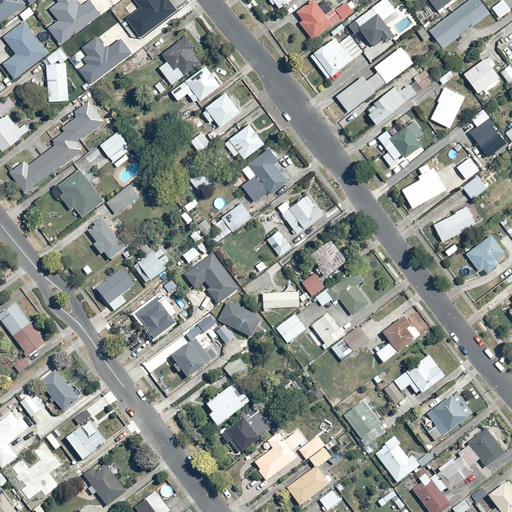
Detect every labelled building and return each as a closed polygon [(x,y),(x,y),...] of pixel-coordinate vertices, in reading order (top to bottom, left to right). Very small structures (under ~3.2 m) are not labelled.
[(0,0),(0,23),(25,4),(21,0),(0,0)] [(56,21),(48,28),(60,43),(75,30),(76,32),(100,13),(89,0),(86,0),(79,6),(74,0),(56,0),(57,2),(47,10),(56,21)] [(159,0),(160,0),(159,0),(136,0),(142,8),(128,19),(140,35),(174,9),(167,0),(159,0)] [(271,0),(278,9),(288,0),(271,0)] [(311,39),(328,27),(333,34),(350,23),(346,16),(352,11),(350,9),(355,6),(350,0),(344,0),(332,9),(326,0),(318,6),(313,0),(310,0),(295,11),(301,19),(298,21),(311,39)] [(328,78),(365,49),(370,45),(372,47),(390,33),(385,25),(399,15),(387,0),(380,0),(347,26),(351,31),(338,41),(334,36),(310,56),(328,78)] [(490,13),(479,0),(467,0),(428,30),(442,49),(460,36),(458,34),(471,25),(472,26),(490,13)] [(510,10),(502,0),(501,0),(491,7),(499,18),(510,10)] [(38,19),(30,6),(20,13),(24,20),(31,15),(35,21),(38,19)] [(10,74),(14,78),(48,53),(23,20),(2,36),(15,54),(2,64),(9,73),(10,74)] [(430,36),(422,27),(416,31),(424,41),(430,36)] [(109,47),(98,33),(79,47),(85,55),(73,64),(90,86),(135,53),(122,36),(109,47)] [(169,85),(171,84),(183,75),(195,66),(200,62),(193,53),(190,49),(193,47),(187,37),(175,46),(174,44),(164,52),(169,59),(166,62),(158,67),(165,77),(154,85),(161,94),(170,87),(169,85)] [(335,96),(348,112),(412,64),(400,47),(335,96)] [(477,93),(481,90),(484,94),(501,81),(498,78),(493,70),(498,66),(489,55),(484,59),(463,74),(477,93)] [(68,101),(65,63),(46,64),(48,102),(68,101)] [(219,85),(204,65),(170,91),(177,101),(187,93),(195,104),(219,85)] [(511,80),(511,69),(509,66),(500,73),(508,83),(511,80)] [(432,80),(423,69),(413,78),(421,89),(432,80)] [(451,70),(437,80),(442,86),(455,76),(451,70)] [(7,76),(1,80),(0,78),(0,83),(3,82),(4,81),(8,87),(13,83),(7,76)] [(416,92),(404,78),(373,103),(376,107),(367,115),(376,125),(416,92)] [(464,97),(444,87),(437,100),(439,101),(430,119),(448,128),(464,97)] [(205,108),(207,111),(203,115),(215,130),(219,127),(239,112),(224,92),(205,108)] [(0,103),(0,118),(0,119),(0,118),(0,150),(1,152),(29,130),(24,124),(18,129),(6,114),(15,106),(8,97),(0,103)] [(24,160),(9,172),(25,194),(83,151),(76,142),(104,121),(89,101),(73,113),(76,116),(61,127),(64,132),(53,140),(56,144),(28,165),(24,160)] [(477,143),(486,157),(494,152),(495,154),(507,146),(483,110),(470,118),(475,126),(472,128),(480,141),(477,143)] [(391,168),(398,163),(402,169),(410,163),(405,157),(421,146),(416,139),(423,133),(414,121),(408,126),(403,129),(403,128),(391,137),(385,130),(376,137),(388,152),(382,156),(391,168)] [(263,144),(249,124),(224,142),(233,155),(238,152),(243,159),(263,144)] [(211,141),(203,131),(190,141),(198,151),(211,141)] [(100,145),(113,162),(130,149),(117,132),(100,145)] [(277,159),(268,147),(247,164),(255,175),(241,185),(254,202),(267,192),(269,194),(287,180),(273,162),(277,159)] [(478,170),(469,157),(456,167),(465,179),(478,170)] [(430,170),(426,164),(418,168),(421,174),(417,177),(419,180),(401,190),(411,209),(445,190),(433,168),(430,170)] [(202,167),(188,178),(200,192),(213,182),(202,167)] [(63,193),(59,196),(70,210),(74,207),(81,217),(103,201),(79,170),(60,184),(58,186),(63,193)] [(487,188),(477,176),(462,188),(472,200),(487,188)] [(96,218),(110,207),(115,214),(139,196),(130,184),(106,202),(93,213),(96,218)] [(204,200),(199,193),(183,206),(189,213),(204,200)] [(323,216),(307,194),(290,206),(285,201),(277,207),(297,235),(304,230),(323,216)] [(240,202),(210,225),(205,218),(197,224),(213,245),(213,246),(251,217),(240,202)] [(476,224),(467,207),(432,225),(441,242),(476,224)] [(124,248),(103,221),(89,233),(96,242),(93,245),(100,254),(103,252),(109,259),(124,248)] [(195,229),(189,234),(194,243),(201,238),(195,229)] [(292,247),(279,229),(266,238),(271,245),(273,248),(279,256),(292,247)] [(503,253),(490,235),(465,254),(479,272),(483,269),(486,272),(496,264),(493,261),(503,253)] [(337,269),(347,260),(330,239),(309,256),(319,267),(309,274),(300,281),(311,295),(324,286),(321,282),(327,277),(337,269)] [(138,265),(140,268),(137,271),(146,284),(151,280),(164,270),(161,265),(169,260),(166,256),(165,256),(160,248),(138,265)] [(238,289),(212,253),(184,274),(195,289),(203,283),(208,289),(206,291),(217,305),(238,289)] [(260,257),(253,264),(260,272),(268,265),(260,257)] [(134,285),(121,268),(95,288),(113,311),(125,302),(121,295),(134,285)] [(331,288),(329,284),(314,296),(322,306),(332,298),(335,301),(338,298),(352,316),(368,304),(352,283),(346,276),(331,288)] [(298,306),(297,291),(262,292),(263,308),(298,306)] [(177,312),(166,298),(138,321),(153,340),(174,323),(169,318),(177,312)] [(241,334),(250,338),(261,319),(228,301),(217,320),(225,324),(215,332),(225,344),(240,333),(241,334)] [(30,324),(15,303),(0,314),(0,320),(12,337),(17,334),(30,324)] [(310,325),(323,343),(320,345),(324,350),(329,346),(346,334),(329,311),(310,325)] [(217,324),(210,315),(197,324),(204,334),(217,324)] [(305,330),(294,315),(276,328),(287,343),(305,330)] [(383,364),(396,354),(421,335),(413,325),(410,327),(403,317),(381,333),(389,344),(375,354),(383,364)] [(17,334),(12,337),(27,357),(45,344),(30,324),(17,334)] [(341,362),(353,353),(368,341),(358,327),(342,340),(331,349),(341,362)] [(200,347),(194,339),(169,358),(186,379),(217,356),(207,342),(200,347)] [(409,385),(416,394),(419,392),(420,394),(444,377),(429,356),(402,375),(396,380),(384,389),(395,404),(406,397),(401,391),(409,385)] [(236,357),(223,368),(233,379),(246,368),(236,357)] [(30,365),(26,359),(15,366),(17,370),(19,373),(30,365)] [(51,404),(55,401),(63,412),(79,400),(55,370),(40,382),(52,397),(48,400),(51,404)] [(250,401),(236,382),(206,405),(211,413),(208,415),(217,427),(250,401)] [(44,406),(30,386),(16,397),(30,416),(44,406)] [(471,416),(456,394),(419,420),(434,442),(471,416)] [(385,431),(362,401),(343,415),(365,446),(385,431)] [(14,409),(0,420),(0,465),(2,467),(16,455),(7,444),(28,426),(14,409)] [(258,411),(247,420),(228,435),(241,451),(271,428),(258,411)] [(91,429),(85,434),(80,427),(66,437),(82,459),(107,440),(99,430),(94,433),(91,429)] [(295,448),(305,441),(296,430),(288,436),(285,432),(280,436),(278,433),(251,454),(255,460),(253,462),(260,470),(258,471),(266,481),(296,458),(291,452),(295,448)] [(460,457),(436,475),(449,491),(473,472),(469,467),(479,460),(485,468),(505,453),(488,431),(458,454),(459,456),(460,457)] [(306,443),(297,451),(305,460),(324,446),(316,435),(306,443)] [(426,451),(415,459),(412,456),(408,459),(397,444),(399,443),(394,436),(383,443),(385,446),(374,454),(396,483),(419,466),(421,469),(432,460),(426,451)] [(341,448),(334,439),(324,446),(331,455),(341,448)] [(116,446),(111,440),(103,448),(108,453),(116,446)] [(315,467),(317,469),(331,458),(324,448),(309,459),(315,467)] [(51,473),(55,479),(49,484),(54,491),(60,486),(78,473),(69,460),(51,473)] [(125,491),(104,463),(95,470),(93,467),(83,475),(91,486),(88,488),(92,494),(96,491),(106,505),(125,491)] [(328,475),(323,478),(317,469),(315,467),(286,488),(299,507),(328,486),(327,484),(332,481),(328,475)] [(412,491),(427,511),(442,511),(450,506),(440,493),(445,489),(434,475),(429,478),(425,473),(418,479),(421,484),(412,491)] [(511,511),(511,484),(509,480),(487,495),(482,488),(470,496),(452,509),(453,511),(462,511),(475,503),(480,511),(477,511),(511,511)] [(391,499),(400,510),(406,506),(390,486),(382,493),(383,495),(376,500),(381,507),(391,499)] [(195,511),(186,499),(169,511),(155,490),(134,505),(138,511),(195,511)] [(340,500),(332,490),(319,501),(327,511),(340,500)] [(14,506),(2,491),(0,492),(0,511),(17,511),(23,508),(18,502),(14,506)] [(75,511),(97,511),(91,503),(79,511),(78,510),(75,511)]
